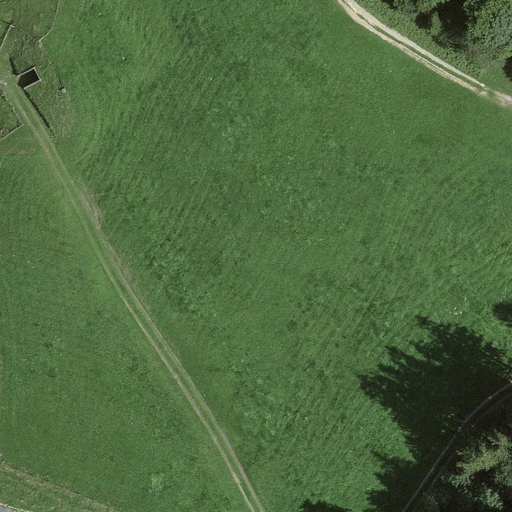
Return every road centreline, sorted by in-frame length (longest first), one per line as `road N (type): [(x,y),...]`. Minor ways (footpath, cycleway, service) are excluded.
road 1 (track): [(253,511),(9,79)]
road 2 (track): [(345,0),(409,52),(511,114)]
road 3 (track): [(511,399),(461,432),(412,511)]
